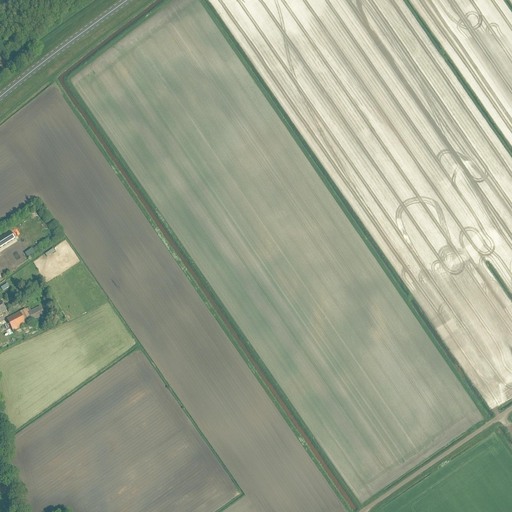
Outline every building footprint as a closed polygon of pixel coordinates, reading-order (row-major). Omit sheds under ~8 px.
[(11,232),(0,238),(0,248),(15,239),(11,232)] [(45,255),(46,258),(54,252),(53,249),(45,255)] [(8,309),(10,313),(20,307),(19,304),(8,309)] [(30,308),(21,313),(27,324),(27,325),(45,316),(40,307),(31,311),(30,308)] [(27,324),(21,313),(20,312),(7,319),(13,332),(27,325),(27,324)]
